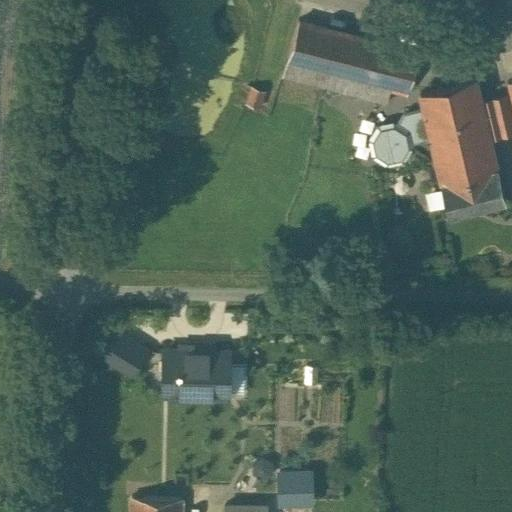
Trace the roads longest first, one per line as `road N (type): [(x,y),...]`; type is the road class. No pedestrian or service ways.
road 1 (unclassified): [(67,293),(511,300)]
road 2 (unclassified): [(67,293),(82,0)]
road 3 (unclassified): [(40,511),(67,293)]
